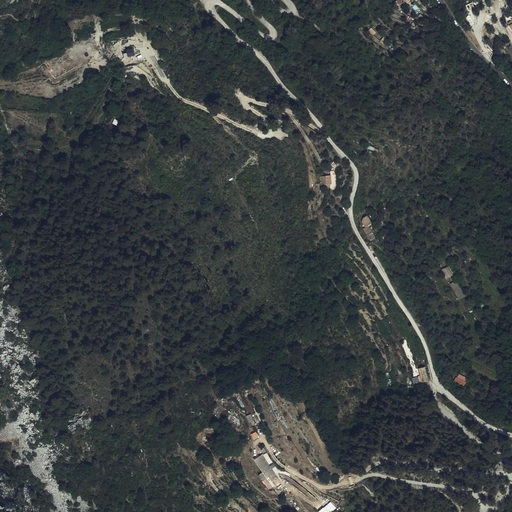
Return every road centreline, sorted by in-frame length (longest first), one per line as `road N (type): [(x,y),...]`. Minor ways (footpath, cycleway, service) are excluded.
road 1 (unclassified): [(210,0),(208,7),(354,168),(353,226),(422,340),(442,392),(511,435)]
road 2 (track): [(474,495),(371,474),(322,486),(271,455)]
